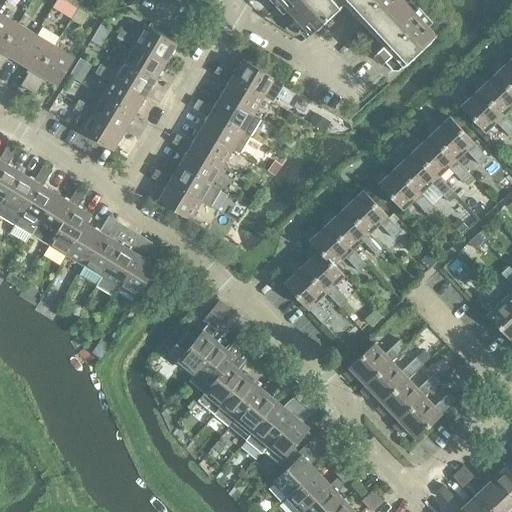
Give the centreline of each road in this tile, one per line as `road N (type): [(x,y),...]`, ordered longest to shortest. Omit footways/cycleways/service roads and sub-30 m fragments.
road 1 (residential): [(198,258),(348,405),(353,430),(410,493),(511,394)]
road 2 (residential): [(121,194),(233,9)]
road 3 (residential): [(121,194),(0,119)]
road 4 (residential): [(347,90),(233,9)]
